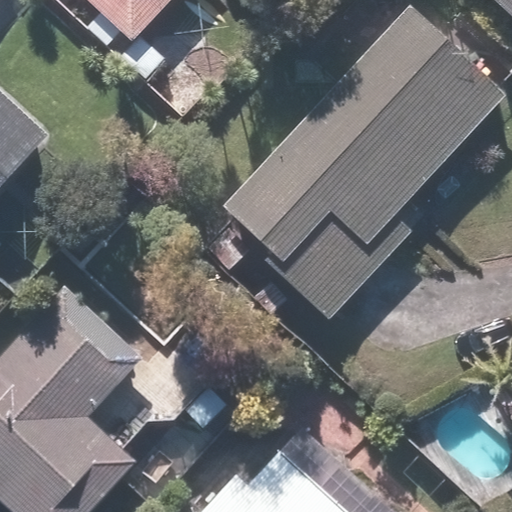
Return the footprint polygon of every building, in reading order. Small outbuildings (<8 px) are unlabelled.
[(0,0),(0,186),(42,143),(0,101),(0,0)] [(164,56),(136,28),(163,0),(62,0),(143,77),(164,56)] [(511,0),(465,0),(503,36),(511,26),(511,0)] [(220,280),(249,249),(258,257),(251,265),(317,327),(403,235),(386,219),(495,104),(398,13),(211,212),(218,220),(189,251),(220,280)] [(79,421),(134,366),(58,291),(0,349),(0,511),(81,511),(126,467),(79,421)] [(379,511),(288,429),(239,482),(223,468),(182,511),(379,511)]
